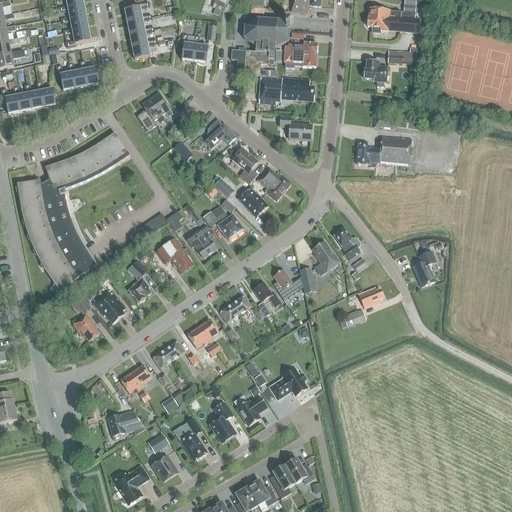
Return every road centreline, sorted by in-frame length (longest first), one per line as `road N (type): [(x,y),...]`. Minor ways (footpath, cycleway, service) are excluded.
road 1 (residential): [(44,388),(97,368),(267,253),(325,191)]
road 2 (residential): [(147,511),(305,409),(318,429)]
road 3 (residential): [(325,191),(341,0)]
road 4 (residential): [(422,330),(380,251),(325,191)]
road 5 (residential): [(318,429),(178,511)]
road 6 (residential): [(204,101),(325,191)]
road 7 (residential): [(0,155),(57,138),(124,95)]
road 8 (tertiary): [(40,372),(10,237)]
road 9 (tertiary): [(80,511),(44,388)]
